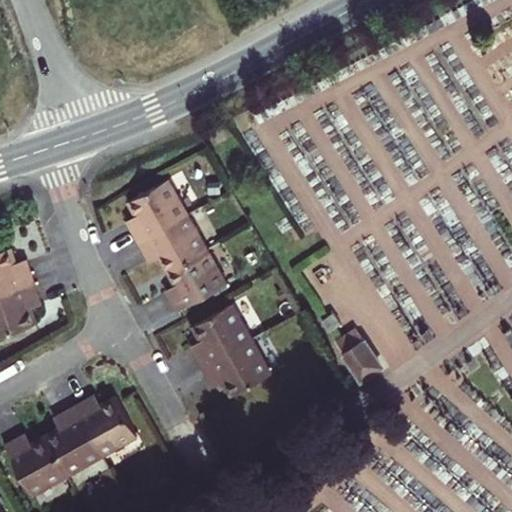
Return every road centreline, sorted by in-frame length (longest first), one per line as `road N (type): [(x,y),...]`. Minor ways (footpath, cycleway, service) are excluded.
road 1 (tertiary): [(74,140),(193,92),(366,0)]
road 2 (residential): [(120,324),(85,256),(47,149)]
road 3 (residential): [(28,0),(74,140)]
road 4 (residential): [(193,449),(120,324)]
road 5 (residential): [(0,390),(120,324)]
